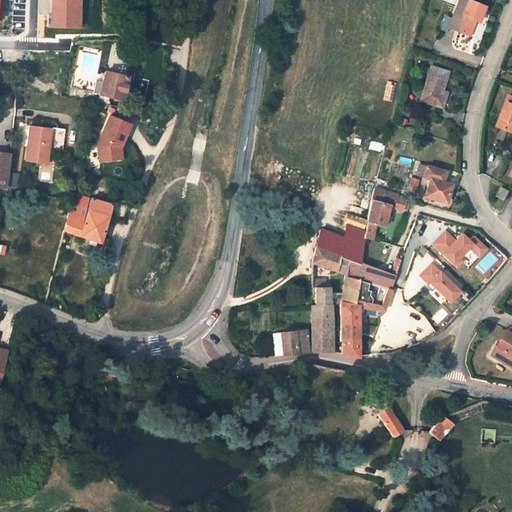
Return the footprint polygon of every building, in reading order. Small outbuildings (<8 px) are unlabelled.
[(79,28),(80,0),(49,0),(49,16),(47,15),(46,28),(79,28)] [(466,34),(472,19),(477,21),(481,11),(478,10),(480,5),(466,0),(458,0),(448,27),(466,34)] [(448,72),(430,66),(419,100),(442,107),(447,92),(442,91),(448,72)] [(108,101),(108,98),(109,96),(111,96),(114,97),(116,97),(118,98),(121,98),(126,76),(105,71),(101,84),(99,94),(96,103),(108,105),(109,101),(108,101)] [(121,98),(121,101),(127,102),(132,78),(126,76),(121,98)] [(169,78),(165,95),(172,97),(173,93),(174,86),(175,79),(169,78)] [(101,84),(95,82),(93,93),(99,94),(101,84)] [(497,125),(511,130),(511,95),(510,95),(497,125)] [(128,127),(108,118),(95,147),(96,162),(113,161),(113,150),(115,145),(119,147),(128,127)] [(29,125),(24,161),(23,175),(44,178),(47,157),(44,156),(45,149),(48,149),(51,128),(29,125)] [(8,156),(0,154),(0,187),(4,188),(8,156)] [(422,178),(429,180),(424,197),(445,202),(449,186),(441,183),(444,173),(425,167),(422,178)] [(417,180),(411,178),(408,190),(414,192),(417,180)] [(502,187),(497,196),(505,200),(510,191),(502,187)] [(395,198),(396,194),(374,188),(371,198),(365,232),(364,238),(370,239),(374,224),(383,226),(388,207),(401,210),(402,206),(404,200),(395,198)] [(110,238),(102,235),(110,204),(72,194),(71,201),(63,230),(69,231),(73,233),(92,239),(108,245),(110,238)] [(346,225),(342,237),(338,256),(347,259),(359,264),(364,238),(365,232),(346,225)] [(347,259),(338,256),(342,237),(320,229),(311,264),(311,273),(314,273),(314,270),(319,269),(320,266),(344,274),(347,259)] [(443,229),(428,242),(453,269),(462,260),(458,255),(466,247),(476,257),(485,248),(469,231),(463,236),(457,230),(450,236),(443,229)] [(71,238),(90,244),(92,239),(73,233),(71,238)] [(386,289),(390,290),(394,277),(359,264),(347,259),(344,274),(344,276),(358,280),(367,283),(379,287),(386,289)] [(446,303),(459,290),(429,260),(416,273),(446,303)] [(344,276),(340,302),(354,305),(358,280),(344,276)] [(327,352),(328,320),(332,320),(331,305),(329,305),(329,287),(325,287),(325,280),(311,280),(310,289),(315,289),(315,306),(311,306),(311,352),(325,352),(327,352)] [(358,280),(354,305),(340,302),(339,341),(342,341),(341,353),(353,356),(358,357),(358,314),(358,307),(378,310),(386,289),(379,287),(373,303),(364,301),(367,283),(358,280)] [(380,310),(383,311),(390,290),(386,289),(378,310),(358,307),(358,314),(378,316),(380,310)] [(501,358),(510,363),(511,359),(511,318),(505,331),(503,329),(495,343),(490,346),(485,355),(495,361),(501,358)] [(304,330),(279,333),(282,355),(286,354),(307,352),(304,330)] [(510,363),(501,358),(495,361),(507,368),(510,363)] [(354,381),(380,408),(386,404),(359,377),(354,381)] [(177,391),(163,387),(160,400),(173,404),(177,391)] [(402,429),(386,404),(380,408),(377,410),(393,435),(402,429)] [(443,416),(429,430),(437,437),(451,423),(443,416)]
